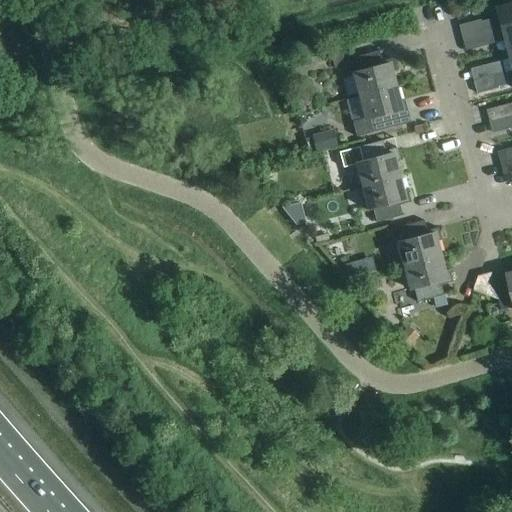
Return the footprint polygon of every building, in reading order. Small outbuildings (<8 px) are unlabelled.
[(485,35),(485,36),(511,28),(511,4),(498,9),(500,19),(482,23),(482,21),(460,27),(464,41),(485,35)] [(507,42),(509,52),(511,50),(511,28),(485,36),(488,47),(507,42)] [(330,55),(334,70),(349,65),(345,50),(330,55)] [(357,95),(358,98),(396,88),(392,73),(396,72),(393,60),(381,63),(378,53),(353,60),(356,74),(351,75),(352,78),(342,81),(347,98),(357,95)] [(493,65),(496,77),(496,78),(507,75),(503,62),(493,65)] [(509,86),(507,75),(496,78),(496,77),(475,82),(478,96),(501,90),(500,88),(509,86)] [(407,114),(404,102),(400,103),(396,88),(358,98),(346,101),(352,123),(356,138),(398,128),(395,117),(407,114)] [(511,104),(487,111),(490,124),(511,118),(511,104)] [(511,129),(511,118),(490,124),(493,135),(511,129)] [(332,133),(313,138),(316,152),(336,146),(332,133)] [(355,166),(361,189),(399,179),(395,163),(400,162),(396,150),(384,153),(381,143),(339,154),(343,169),(355,166)] [(511,149),(498,153),(501,165),(511,162),(511,149)] [(511,162),(501,165),(504,177),(511,174),(511,162)] [(399,179),(361,189),(367,211),(372,210),(376,224),(401,217),(398,207),(411,204),(407,192),(403,193),(399,179)] [(401,243),(396,245),(402,269),(441,258),(436,243),(441,242),(438,229),(425,233),(423,222),(397,229),(401,243)] [(441,258),(402,269),(408,291),(413,290),(417,304),(432,300),(442,297),(440,287),(452,284),(449,271),(444,272),(441,258)] [(344,266),(348,279),(362,276),(358,262),(344,266)] [(511,268),(502,271),(506,284),(495,286),(502,312),(511,309),(511,268)] [(442,297),(432,300),(434,309),(446,306),(444,297),(442,297)] [(398,339),(407,348),(416,339),(406,330),(398,339)]
